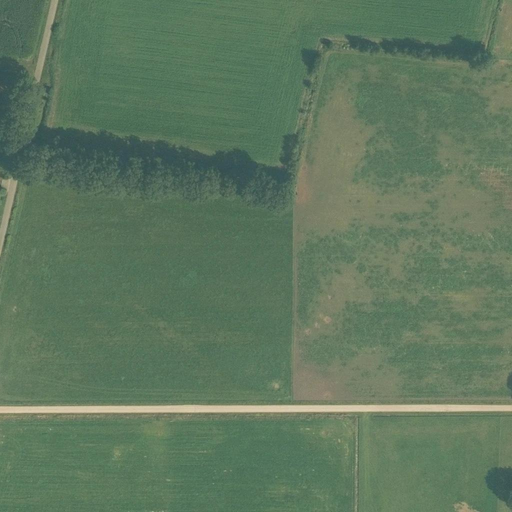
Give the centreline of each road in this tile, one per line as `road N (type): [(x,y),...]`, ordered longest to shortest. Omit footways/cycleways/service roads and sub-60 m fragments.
road 1 (track): [(511,408),(0,410)]
road 2 (unclassified): [(0,247),(56,0)]
